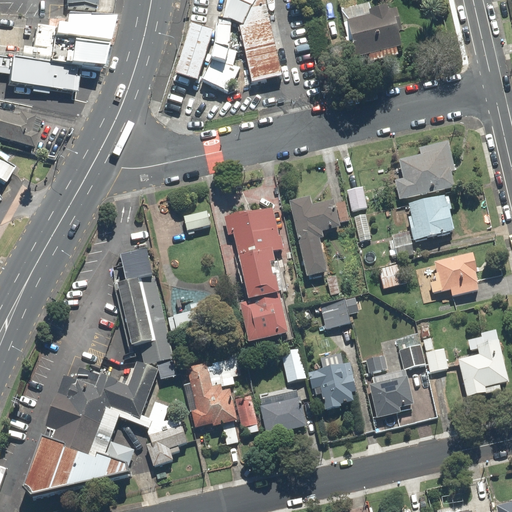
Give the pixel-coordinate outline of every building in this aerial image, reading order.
[(96,12),(96,0),(64,0),(64,10),(96,12)] [(251,86),(282,80),(266,0),(227,0),(223,20),(240,27),(251,86)] [(346,22),(352,61),(369,58),(370,64),(402,59),(396,14),(346,22)] [(50,42),(104,48),(110,22),(61,16),(60,27),(52,26),(50,42)] [(202,82),(225,94),(233,76),(226,73),(229,30),(216,24),(213,54),(212,61),(202,82)] [(316,36),(308,38),(314,61),(332,57),(324,25),(314,28),(316,36)] [(211,35),(189,27),(172,77),(195,85),(211,35)] [(104,49),(69,44),(66,67),(99,71),(104,49)] [(9,61),(6,85),(76,94),(77,70),(9,61)] [(33,120),(0,111),(0,141),(32,149),(35,136),(29,135),(33,120)] [(402,181),(393,183),(398,205),(455,192),(451,175),(456,174),(449,143),(418,149),(420,158),(398,162),(402,181)] [(14,170),(0,162),(0,183),(4,186),(14,170)] [(347,197),(351,214),(367,211),(364,194),(347,197)] [(326,242),(324,236),(342,231),(335,201),(314,207),(311,197),(287,203),(307,281),(329,275),(321,243),(326,242)] [(408,220),(415,244),(455,233),(446,197),(407,207),(411,219),(408,220)] [(249,348),(291,339),(282,299),(278,300),(272,269),(277,268),(274,256),(281,254),(272,211),(250,215),(250,214),(224,220),(228,240),(234,238),(249,305),(240,307),(249,348)] [(208,213),(184,219),(187,235),(212,229),(208,213)] [(366,214),(353,217),(359,243),(371,240),(366,214)] [(415,258),(409,232),(391,236),(393,242),(389,243),(394,263),(415,258)] [(452,300),(481,294),(473,257),(433,265),(436,277),(434,277),(435,283),(430,284),(433,297),(451,293),(452,300)] [(387,292),(388,300),(411,296),(405,265),(379,270),(383,293),(387,292)] [(145,366),(173,360),(153,278),(115,287),(130,347),(139,345),(145,366)] [(337,279),(326,282),(330,298),(341,295),(337,279)] [(192,314),(168,320),(173,335),(231,319),(226,298),(190,308),(192,314)] [(349,317),(360,314),(356,300),(320,312),(327,333),(351,325),(349,317)] [(468,403),(502,393),(500,388),(510,385),(496,333),(481,337),(482,340),(468,343),(471,354),(477,353),(479,358),(457,364),(468,403)] [(419,336),(395,342),(403,373),(427,367),(419,336)] [(435,352),(433,340),(423,342),(430,376),(449,372),(444,350),(435,352)] [(296,351),(280,355),(288,386),(304,382),(296,351)] [(357,396),(349,366),(345,367),(342,355),(320,360),(323,373),(311,375),(315,392),(319,391),(325,414),(342,410),(341,408),(355,405),(352,397),(357,396)] [(235,425),(239,424),(230,393),(223,395),(222,390),(236,386),(234,379),(242,378),(238,364),(242,363),(240,356),(206,364),(186,370),(197,412),(190,413),(195,433),(213,428),(213,430),(222,428),(227,447),(240,444),(235,425)] [(385,358),(365,364),(368,377),(388,372),(385,358)] [(33,499),(125,479),(124,470),(89,461),(107,408),(139,421),(158,372),(138,364),(129,387),(128,387),(127,389),(79,371),(75,382),(69,379),(65,378),(51,414),(55,415),(25,491),(33,499)] [(414,408),(405,374),(373,382),(374,385),(369,387),(378,421),(402,415),(401,411),(414,408)] [(291,391),(257,400),(267,439),(307,429),(298,393),(292,395),(291,391)] [(249,437),(260,435),(251,398),(235,402),(242,431),(247,430),(249,437)] [(187,445),(181,427),(144,439),(153,469),(174,463),(170,450),(187,445)] [(511,511),(511,502),(493,507),(494,511),(511,511)]
